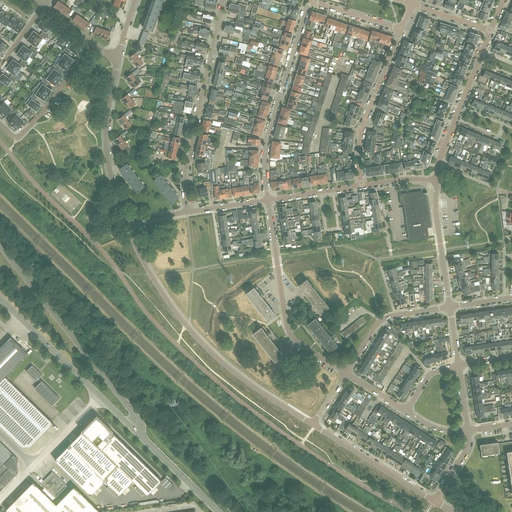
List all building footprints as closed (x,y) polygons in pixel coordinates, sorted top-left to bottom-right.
[(54,6),(60,11),(65,5),(58,0),(54,6)] [(215,9),(216,5),(198,1),(195,0),(194,4),(215,9)] [(489,10),(490,8),(471,0),(470,3),(481,7),(480,9),(489,13),(489,12),(490,11),(489,10)] [(483,3),(477,0),(476,0),(475,0),(475,1),(471,0),(470,0),(471,0),(490,8),(491,7),(492,6),(492,5),(492,4),(484,1),(483,3)] [(159,11),(161,4),(152,1),(150,8),(159,11)] [(259,4),(252,3),(250,2),(249,6),(251,7),(253,7),(251,13),(253,13),(257,14),(259,4)] [(458,2),(456,8),(463,11),(465,4),(462,3),(458,2)] [(239,4),(239,5),(230,3),(229,7),(245,11),(247,5),(239,4)] [(65,5),(60,11),(66,15),(71,9),(65,5)] [(179,12),(185,13),(186,13),(187,6),(181,5),(179,12)] [(246,11),(245,11),(229,7),(228,12),(238,14),(237,20),(244,21),(245,18),(244,18),(244,17),(242,16),(243,14),(246,15),(246,11)] [(159,11),(150,8),(148,15),(157,18),(159,11)] [(297,15),(298,13),(285,9),(284,12),(286,13),(287,15),(290,16),(296,18),(297,17),(298,16),(297,15)] [(478,14),(476,18),(479,19),(479,18),(485,21),(487,17),(488,15),(487,15),(488,14),(480,11),(479,14),(478,14)] [(7,13),(0,22),(0,23),(5,27),(7,25),(6,25),(12,17),(7,13)] [(256,14),(251,13),(250,17),(246,16),(245,22),(253,24),(256,14)] [(315,25),(317,26),(321,14),(318,13),(316,13),(312,27),(314,28),(315,25)] [(72,20),(79,25),(83,18),(77,14),(72,20)] [(323,24),(326,16),(326,15),(322,14),(322,15),(321,14),(322,14),(321,14),(317,26),(316,31),(318,32),(321,23),(323,24)] [(12,17),(6,25),(7,25),(12,29),(19,20),(13,15),(12,17)] [(154,25),(157,18),(148,15),(145,22),(154,25)] [(211,23),(212,19),(197,16),(194,15),(193,18),(196,19),(196,20),(211,23)] [(433,24),(431,22),(432,20),(420,16),(416,25),(425,29),(424,30),(435,34),(437,31),(436,31),(439,23),(435,21),(433,24)] [(511,20),(511,18),(505,16),(504,17),(503,18),(503,19),(503,21),(511,24),(511,20)] [(90,23),(83,18),(79,25),(85,29),(90,23)] [(288,18),(287,22),(281,20),(280,21),(294,26),(295,20),(288,18)] [(12,29),(17,33),(24,24),(19,20),(12,29)] [(337,21),(333,20),(332,20),(328,34),(330,35),(332,29),(335,30),(337,21)] [(42,33),(47,37),(49,34),(47,33),(51,28),(49,26),(47,23),(46,24),(41,21),(38,26),(44,30),(42,33)] [(279,24),(286,26),(285,29),(292,31),(294,26),(280,21),(279,24)] [(338,22),(337,21),(335,30),(338,31),(337,34),(336,34),(335,35),(332,45),(335,46),(336,42),(337,39),(342,23),(341,23),(342,22),(339,21),(338,22)] [(511,24),(503,21),(502,23),(501,23),(501,24),(501,25),(500,29),(499,28),(499,29),(511,34),(511,32),(511,24)] [(143,28),(144,28),(152,31),(154,25),(145,22),(143,28)] [(340,40),(341,37),(342,32),(345,33),(348,24),(344,23),(342,23),(337,39),(340,40)] [(243,28),(235,26),(226,24),(225,28),(240,32),(242,32),(243,28)] [(209,33),(210,29),(194,25),(193,30),(209,33)] [(93,34),(101,36),(103,29),(96,26),(93,34)] [(354,36),(357,37),(359,28),(355,27),(354,27),(349,41),(348,46),(347,50),(352,52),(353,49),(353,48),(350,47),(354,36)] [(413,31),(424,36),(425,36),(427,32),(416,27),(415,28),(413,31)] [(101,36),(108,39),(111,32),(103,29),(101,36)] [(291,37),(292,33),(278,29),(277,31),(273,30),(273,32),(291,37)] [(364,30),(360,44),(362,45),(364,39),(367,40),(369,32),(370,31),(366,30),(364,30)] [(371,43),(370,45),(372,46),(377,32),(376,31),(372,30),(368,42),(371,43)] [(478,39),(480,36),(479,34),(470,32),(470,34),(465,32),(460,30),(458,33),(459,33),(463,35),(463,34),(477,40),(478,39)] [(40,43),(43,38),(45,39),(47,37),(42,33),(40,36),(34,31),(31,36),(40,43)] [(282,36),(281,39),(289,41),(291,37),(273,32),(272,34),(276,35),(282,36)] [(378,45),(379,42),(382,33),(378,32),(377,32),(372,46),(371,48),(374,49),(375,46),(375,44),(378,45)] [(476,44),(478,41),(477,41),(477,40),(463,34),(463,35),(462,37),(468,39),(467,41),(476,44)] [(382,49),(384,50),(385,50),(385,49),(387,44),(389,45),(392,37),(392,36),(389,35),(388,35),(387,35),(382,49)] [(411,37),(410,38),(411,39),(410,40),(421,45),(422,43),(419,41),(420,39),(412,35),(412,37),(411,37)] [(31,47),(36,51),(38,48),(37,47),(40,43),(31,36),(27,40),(33,45),(31,47)] [(321,47),(323,43),(312,40),(303,37),(302,41),(317,46),(319,46),(321,47)] [(500,40),(495,38),(493,44),(495,45),(494,49),(499,51),(503,44),(499,42),(500,40)] [(287,49),(288,45),(274,41),(273,40),(271,40),(270,44),(279,46),(287,49)] [(403,44),(414,49),(416,45),(409,42),(405,40),(405,41),(404,41),(403,43),(403,44)] [(195,49),(198,50),(202,51),(205,51),(206,48),(190,44),(188,43),(185,43),(182,42),(178,41),(177,41),(176,42),(178,45),(181,46),(182,45),(187,46),(187,47),(195,48),(195,49)] [(466,45),(465,47),(474,51),(475,48),(474,48),(475,46),(464,42),(463,44),(466,45)] [(77,55),(81,50),(77,46),(74,44),(72,43),(68,48),(67,47),(65,49),(70,53),(71,51),(77,55)] [(246,47),(247,44),(239,43),(238,48),(241,49),(240,53),(244,54),(245,50),(246,47)] [(413,51),(414,49),(403,44),(403,45),(402,46),(401,48),(413,53),(415,54),(416,52),(413,51)] [(508,46),(503,44),(499,51),(505,54),(508,46)] [(30,57),(33,53),(34,54),(36,51),(31,47),(30,50),(24,45),(20,50),(30,57)] [(301,45),(300,49),(314,53),(315,51),(309,50),(309,48),(301,45)] [(464,52),(463,53),(467,54),(468,53),(471,55),(472,53),(473,53),(474,51),(465,47),(460,45),(459,47),(465,49),(464,52)] [(280,57),(282,53),(267,49),(265,48),(264,51),(268,52),(268,53),(269,54),(272,55),(280,57)] [(410,57),(411,55),(412,56),(413,53),(401,48),(400,51),(400,52),(400,53),(410,57)] [(437,53),(441,55),(446,57),(447,56),(446,54),(444,52),(445,51),(439,48),(437,53)] [(70,53),(65,49),(62,52),(64,53),(61,58),(70,65),(74,60),(68,56),(70,53)] [(316,54),(314,53),(300,49),(299,53),(307,55),(315,58),(316,54)] [(21,61),(26,65),(28,62),(27,61),(30,57),(20,50),(17,54),(23,59),(21,61)] [(471,56),(471,55),(468,53),(467,54),(463,53),(459,51),(458,53),(455,52),(454,54),(455,55),(459,56),(461,57),(470,61),(471,58),(470,58),(471,56)] [(135,53),(130,57),(134,62),(139,58),(137,54),(135,53)] [(202,61),(203,57),(186,53),(186,54),(181,53),(180,57),(186,58),(202,61)] [(410,59),(399,54),(398,56),(397,56),(396,59),(412,65),(413,62),(409,61),(410,59)] [(453,59),(457,60),(467,64),(468,63),(469,63),(470,61),(461,57),(459,56),(455,55),(453,59)] [(301,60),(315,64),(316,62),(310,60),(310,58),(302,56),(301,60)] [(279,61),(265,57),(264,59),(267,59),(267,61),(278,65),(279,61)] [(70,65),(61,58),(57,63),(56,62),(54,65),(59,68),(60,66),(66,70),(70,65)] [(139,58),(134,62),(138,67),(143,63),(139,58)] [(201,65),(202,61),(186,58),(184,65),(191,67),(192,63),(201,65)] [(365,59),(364,61),(379,67),(380,66),(381,64),(381,63),(373,60),(372,62),(365,59)] [(410,68),(412,65),(396,59),(395,61),(396,62),(395,64),(402,67),(404,64),(407,66),(407,67),(410,68)] [(19,71),(23,67),(24,68),(26,65),(21,61),(19,64),(13,60),(10,64),(19,71)] [(217,67),(230,70),(232,70),(232,68),(224,66),(225,62),(218,61),(217,67)] [(378,69),(379,67),(364,61),(363,63),(370,66),(369,69),(377,73),(378,71),(379,70),(378,69)] [(453,63),(455,64),(456,65),(455,66),(457,67),(466,71),(467,68),(466,68),(467,66),(456,62),(454,61),(453,63)] [(11,76),(16,79),(18,76),(16,75),(19,71),(10,64),(7,69),(13,73),(11,76)] [(310,69),(311,67),(299,64),(298,67),(313,72),(313,70),(310,69)] [(59,68),(54,65),(51,68),(53,69),(49,73),(59,80),(63,75),(57,71),(59,68)] [(455,72),(459,73),(459,74),(463,76),(463,75),(464,73),(465,73),(466,71),(457,67),(455,66),(452,65),(451,67),(456,69),(455,72)] [(275,74),(276,71),(262,66),(262,67),(261,68),(263,68),(262,71),(264,71),(267,72),(275,74)] [(393,67),(392,69),(393,69),(392,71),(407,77),(408,75),(401,72),(402,70),(394,66),(394,67),(393,67)] [(428,72),(436,76),(438,71),(435,69),(433,68),(430,67),(428,72)] [(183,72),(199,76),(200,71),(184,68),(183,72)] [(259,74),(274,79),(275,74),(267,72),(264,71),(262,71),(257,69),(256,73),(259,74)] [(376,74),(377,73),(369,69),(367,72),(361,69),(360,71),(375,78),(376,76),(377,74),(376,74)] [(132,73),(126,77),(130,83),(135,78),(133,75),(137,72),(135,70),(132,73)] [(483,76),(488,79),(491,72),(485,70),(483,76)] [(375,78),(360,71),(359,73),(363,75),(362,78),(373,82),(373,81),(374,81),(374,80),(374,79),(375,78)] [(391,72),(390,74),(390,75),(398,79),(399,76),(406,79),(407,77),(392,71),(391,73),(391,72)] [(198,80),(199,76),(183,72),(182,79),(184,79),(190,81),(192,81),(193,78),(198,80)] [(429,81),(434,83),(436,76),(428,72),(425,79),(429,81)] [(444,73),(449,75),(462,81),(463,78),(462,78),(463,76),(459,74),(459,73),(455,72),(454,75),(452,74),(447,72),(445,72),(444,73)] [(497,75),(491,72),(488,79),(491,80),(489,86),(489,88),(491,89),(497,75)] [(59,80),(49,73),(46,78),(45,77),(42,80),(47,83),(49,81),(55,85),(59,80)] [(216,73),(214,79),(228,81),(228,79),(224,78),(225,75),(216,73)] [(273,82),(274,79),(259,74),(256,73),(255,76),(259,77),(259,76),(262,77),(262,79),(264,80),(273,82)] [(295,77),(310,81),(310,79),(304,77),(305,76),(296,73),(295,77)] [(11,76),(9,78),(3,74),(0,77),(0,79),(9,86),(12,81),(14,82),(16,79),(11,76)] [(398,79),(390,75),(389,77),(388,79),(388,81),(403,87),(404,85),(397,82),(398,79)] [(461,83),(462,81),(449,75),(448,78),(449,78),(449,80),(459,85),(460,83),(461,83)] [(502,77),(497,75),(491,89),(493,89),(494,90),(496,84),(499,85),(500,83),(502,77)] [(502,77),(500,83),(503,84),(502,87),(500,90),(503,91),(504,88),(505,86),(508,79),(502,77)] [(138,82),(135,78),(130,83),(134,88),(139,84),(138,82)] [(47,83),(42,80),(40,83),(42,84),(38,89),(48,95),(52,90),(46,86),(47,83)] [(356,80),(355,82),(370,89),(371,87),(372,87),(372,85),(372,84),(364,81),(363,83),(356,80)] [(302,85),(303,83),(294,81),(293,85),(307,89),(308,87),(302,85)] [(407,89),(403,87),(388,81),(387,83),(386,83),(386,84),(386,85),(394,89),(395,87),(406,92),(407,89)] [(270,92),(271,88),(257,84),(252,82),(251,85),(254,85),(254,86),(259,87),(258,89),(270,92)] [(370,89),(355,82),(354,84),(361,87),(360,90),(368,93),(369,92),(370,91),(370,90),(370,89)] [(443,86),(457,91),(457,90),(458,90),(458,89),(458,88),(458,87),(450,84),(444,82),(443,86)] [(456,92),(457,91),(443,86),(442,87),(448,90),(447,92),(455,95),(455,94),(456,94),(457,93),(456,92)] [(385,88),(384,88),(383,90),(384,90),(383,92),(402,100),(403,98),(399,96),(396,95),(397,93),(393,91),(385,87),(385,88)] [(480,93),(479,96),(477,100),(471,98),(470,102),(472,103),(471,105),(477,108),(480,101),(481,99),(484,90),(478,88),(477,91),(480,93)] [(48,95),(38,89),(35,93),(34,92),(31,95),(36,99),(38,96),(44,101),(48,95)] [(211,89),(209,94),(223,97),(224,94),(218,92),(218,90),(211,89)] [(290,94),(306,99),(307,97),(305,96),(305,95),(291,90),(290,94)] [(368,95),(368,93),(360,90),(359,93),(352,90),(351,92),(366,99),(367,97),(368,97),(368,96),(368,95)] [(268,100),(269,96),(253,91),(251,91),(250,92),(254,93),(257,94),(256,96),(259,97),(268,100)] [(356,100),(363,103),(364,103),(365,103),(365,102),(366,101),(365,101),(366,99),(351,92),(350,95),(357,97),(356,100)] [(403,100),(402,100),(383,92),(382,94),(381,95),(382,96),(381,97),(382,97),(390,100),(390,98),(402,102),(403,100)] [(454,99),(440,93),(439,95),(445,97),(444,99),(452,102),(453,101),(454,101),(454,100),(454,99)] [(128,94),(122,98),(126,103),(132,99),(129,96),(128,94)] [(36,99),(31,95),(29,98),(31,99),(27,104),(29,105),(29,106),(31,107),(37,111),(41,106),(34,101),(36,99)] [(477,108),(482,110),(487,98),(485,96),(483,100),(481,99),(480,101),(477,108)] [(390,100),(382,97),(381,97),(380,98),(379,100),(380,100),(379,102),(399,111),(400,111),(401,109),(388,104),(390,100)] [(3,98),(0,100),(0,103),(1,104),(0,105),(0,113),(8,105),(4,101),(6,100),(3,98)] [(269,107),(271,103),(259,99),(259,101),(249,98),(249,100),(255,102),(269,107)] [(297,101),(289,98),(288,102),(302,106),(302,104),(297,103),(297,101)] [(490,99),(487,98),(482,110),(488,112),(491,105),(488,104),(490,99)] [(132,99),(126,103),(130,108),(136,104),(132,99)] [(351,104),(349,110),(358,113),(360,107),(356,105),(357,103),(355,102),(356,101),(351,99),(350,100),(349,103),(351,104)] [(440,99),(437,108),(445,111),(447,104),(448,102),(440,99)] [(268,111),(269,107),(255,102),(254,104),(258,105),(257,107),(260,108),(268,111)] [(377,106),(377,107),(385,110),(389,111),(390,109),(393,111),(392,112),(398,115),(399,111),(379,102),(378,104),(377,105),(377,106)] [(165,107),(164,111),(175,113),(176,109),(184,111),(190,113),(192,108),(175,104),(174,110),(165,107)] [(11,114),(16,110),(13,107),(12,109),(8,105),(0,113),(4,117),(9,112),(11,114)] [(207,105),(206,111),(219,114),(226,115),(227,112),(220,110),(219,112),(214,111),(214,107),(207,105)] [(496,108),(491,105),(488,112),(494,114),(496,108)] [(499,117),(505,119),(510,107),(507,105),(505,111),(502,110),(499,117)] [(290,109),(282,107),(281,110),(295,115),(296,113),(290,111),(290,109)] [(442,117),(445,111),(437,108),(435,107),(434,110),(435,111),(434,115),(430,113),(429,114),(441,119),(442,116),(442,117)] [(502,110),(496,108),(494,114),(499,117),(502,110)] [(12,126),(21,117),(17,114),(18,112),(16,110),(11,114),(14,117),(8,122),(12,126)] [(266,118),(267,114),(252,110),(252,112),(255,113),(254,115),(266,118)] [(349,110),(347,116),(356,119),(358,113),(349,110)] [(376,116),(383,120),(385,115),(387,116),(388,112),(381,110),(380,112),(378,111),(376,116)] [(129,113),(128,111),(124,114),(118,119),(122,124),(128,119),(126,117),(128,115),(127,115),(129,113)] [(407,119),(408,119),(408,114),(402,112),(400,117),(404,119),(405,120),(406,120),(407,119)] [(293,121),(290,120),(291,118),(288,117),(280,114),(278,118),(293,123),(293,121)] [(168,119),(171,120),(174,121),(183,123),(184,117),(175,115),(175,118),(171,117),(169,117),(168,119)] [(345,122),(350,124),(354,125),(356,119),(347,116),(345,122)] [(385,120),(383,120),(376,116),(373,122),(376,123),(375,126),(380,129),(383,130),(384,127),(383,126),(385,120)] [(21,117),(12,126),(16,130),(22,124),(24,127),(28,122),(26,120),(24,121),(21,117)] [(427,120),(442,126),(444,123),(444,122),(437,119),(434,117),(433,120),(428,118),(427,120)] [(128,119),(122,124),(126,129),(132,125),(128,119)] [(263,128),(264,124),(249,120),(249,122),(252,123),(251,125),(263,128)] [(442,128),(442,126),(427,120),(426,120),(425,122),(428,124),(434,126),(433,128),(440,131),(441,130),(442,130),(442,129),(442,128)] [(155,123),(152,122),(151,130),(159,132),(160,128),(154,126),(155,123)] [(277,124),(275,130),(284,133),(286,127),(277,124)] [(182,129),(169,126),(166,125),(166,128),(172,130),(171,132),(174,133),(173,133),(180,135),(182,129)] [(252,133),(260,135),(261,132),(245,127),(242,126),(241,128),(246,130),(247,129),(253,131),(252,133)] [(468,130),(462,128),(459,126),(458,130),(461,131),(460,134),(463,135),(460,142),(457,141),(456,144),(461,147),(462,143),(465,136),(468,130)] [(421,129),(439,136),(439,134),(440,134),(441,133),(440,132),(440,131),(433,128),(432,131),(426,129),(422,127),(421,129)] [(438,138),(439,136),(421,129),(420,132),(430,136),(429,137),(437,140),(437,139),(438,139),(438,138)] [(282,139),(284,133),(275,130),(273,137),(282,139)] [(474,132),(468,130),(465,136),(468,137),(467,140),(466,143),(465,145),(468,146),(469,144),(474,132)] [(479,135),(474,132),(469,144),(471,145),(473,142),(476,143),(477,141),(479,135)] [(120,135),(114,139),(118,144),(124,140),(122,137),(120,135)] [(252,143),(259,144),(260,139),(253,137),(253,136),(248,135),(248,137),(247,144),(252,145),(252,143)] [(478,154),(478,153),(479,151),(480,149),(481,145),(482,143),(485,137),(479,135),(477,141),(476,143),(478,144),(475,152),(478,154)] [(405,141),(410,144),(412,145),(415,139),(407,136),(405,141)] [(484,146),(485,144),(488,145),(490,139),(485,137),(482,143),(481,145),(480,149),(479,151),(480,152),(481,151),(482,152),(483,150),(484,146)] [(420,142),(421,142),(434,147),(436,142),(429,140),(428,142),(419,138),(419,139),(418,141),(420,142)] [(168,142),(167,146),(177,148),(178,143),(169,141),(169,139),(166,139),(165,141),(168,142)] [(493,148),(496,141),(490,139),(488,145),(490,146),(493,148)] [(124,140),(118,144),(123,150),(128,145),(124,140)] [(492,150),(491,153),(490,155),(493,156),(495,151),(496,149),(499,150),(502,151),(503,147),(500,146),(501,144),(496,141),(493,148),(492,150)] [(434,147),(421,142),(420,144),(426,147),(425,149),(432,152),(434,147)] [(167,146),(164,145),(163,149),(166,150),(166,151),(176,153),(177,148),(167,146)] [(454,149),(456,150),(453,157),(451,156),(448,163),(454,165),(458,155),(459,151),(461,148),(455,146),(454,149)] [(203,156),(203,152),(207,153),(207,154),(209,154),(208,157),(213,159),(214,156),(214,154),(213,154),(210,153),(207,152),(208,151),(206,151),(204,150),(197,148),(195,154),(203,156)] [(166,150),(163,149),(163,151),(166,152),(165,156),(175,159),(176,153),(166,151),(166,150)] [(414,152),(417,154),(430,159),(432,154),(424,151),(423,153),(415,150),(414,152)] [(410,154),(408,155),(410,170),(421,168),(420,163),(418,163),(418,162),(416,162),(416,160),(416,159),(414,159),(414,160),(411,160),(410,154)] [(427,167),(430,159),(417,154),(416,157),(419,159),(418,160),(420,161),(423,163),(424,166),(426,167),(427,167)] [(460,156),(458,155),(454,165),(459,167),(463,158),(464,155),(461,154),(460,156)] [(468,163),(465,162),(466,160),(467,156),(464,155),(463,158),(459,167),(465,170),(468,163)] [(465,170),(470,172),(476,159),(476,158),(474,157),(471,164),(468,163),(465,170)] [(213,159),(211,158),(205,159),(206,162),(197,163),(198,170),(198,173),(207,172),(207,170),(212,169),(212,163),(213,159)] [(479,160),(476,159),(470,172),(476,174),(479,167),(476,166),(477,164),(478,161),(479,160)] [(476,174),(482,176),(484,170),(485,167),(487,164),(487,162),(484,160),(482,166),(481,169),(479,167),(476,174)] [(228,167),(233,166),(234,172),(237,171),(236,167),(234,165),(235,161),(230,161),(227,161),(228,167)] [(119,168),(124,174),(132,168),(127,162),(119,168)] [(489,165),(487,164),(485,167),(484,170),(482,176),(487,179),(490,172),(487,171),(489,165)] [(128,180),(136,174),(132,168),(124,174),(128,180)] [(217,169),(209,170),(210,183),(218,183),(217,174),(217,169)] [(280,189),(277,174),(277,169),(270,170),(271,182),(272,189),(273,190),(280,189)] [(128,180),(133,186),(140,180),(136,174),(128,180)] [(154,180),(158,186),(166,180),(161,174),(154,180)] [(145,186),(140,180),(133,186),(137,192),(145,186)] [(170,186),(166,180),(158,186),(163,192),(170,186)] [(207,188),(210,187),(209,181),(204,182),(204,187),(199,188),(200,196),(208,195),(207,188)] [(163,192),(167,198),(175,192),(170,186),(163,192)] [(179,197),(175,192),(167,198),(171,203),(179,197)] [(402,199),(403,205),(403,206),(404,212),(405,219),(406,226),(407,233),(408,240),(429,237),(427,227),(432,227),(432,223),(432,222),(431,216),(431,215),(431,216),(430,209),(429,202),(428,195),(427,192),(407,195),(407,194),(402,194),(402,196),(402,198),(402,199)] [(352,199),(347,199),(346,196),(340,197),(340,203),(347,202),(350,202),(353,202),(358,201),(357,195),(354,195),(352,195),(352,199)] [(302,209),(304,209),(317,207),(316,201),(309,202),(310,205),(302,206),(302,204),(303,204),(303,200),(297,201),(299,210),(302,209)] [(280,213),(293,211),(292,208),(286,209),(286,206),(285,206),(285,203),(279,204),(279,207),(280,213)] [(247,215),(245,215),(243,215),(243,212),(242,209),(238,210),(239,213),(239,219),(244,218),(245,218),(257,216),(256,210),(256,208),(250,208),(251,211),(250,211),(250,214),(247,215)] [(220,216),(220,222),(227,221),(229,220),(233,220),(236,219),(239,219),(237,210),(233,211),(233,216),(227,217),(226,212),(219,213),(220,215),(220,216)] [(503,211),(502,211),(504,227),(506,227),(506,225),(511,225),(511,212),(511,213),(511,212),(507,211),(503,211)] [(368,224),(372,223),(374,223),(381,222),(380,216),(373,217),(374,220),(366,221),(366,222),(364,222),(365,224),(366,224),(368,224)] [(374,223),(375,229),(372,229),(372,233),(380,232),(379,228),(382,228),(381,222),(374,223)] [(363,229),(362,224),(359,225),(344,227),(345,233),(351,232),(355,232),(355,229),(361,228),(361,229),(363,229)] [(222,233),(223,239),(230,238),(229,235),(237,234),(237,231),(222,233)] [(321,237),(320,231),(314,232),(308,233),(304,233),(304,236),(311,235),(311,237),(313,238),(314,238),(315,241),(319,240),(319,237),(321,237)] [(261,240),(260,234),(253,235),(254,238),(250,238),(250,239),(244,239),(241,240),(241,243),(242,243),(261,240)] [(244,252),(243,249),(243,246),(242,243),(241,243),(237,243),(233,244),(231,244),(224,245),(225,251),(231,250),(231,248),(238,247),(238,246),(239,246),(240,250),(239,250),(240,253),(244,252)] [(17,256),(23,263),(26,260),(20,254),(17,256)] [(456,267),(457,272),(464,270),(466,269),(465,267),(471,265),(470,263),(474,262),(474,261),(455,266),(456,267)] [(389,274),(389,276),(402,272),(404,271),(410,270),(409,267),(401,269),(397,270),(397,267),(388,270),(389,274)] [(402,272),(389,276),(390,278),(391,282),(397,280),(400,279),(399,276),(403,275),(405,274),(404,271),(402,272)] [(461,283),(470,281),(469,278),(474,276),(473,273),(471,274),(459,277),(459,278),(460,280),(459,280),(458,281),(459,284),(461,283)] [(307,279),(298,285),(303,292),(312,285),(307,279)] [(462,289),(469,287),(472,286),(475,285),(474,283),(471,283),(470,280),(470,281),(461,283),(459,284),(460,286),(461,287),(462,287),(462,288),(462,289)] [(303,292),(309,299),(317,292),(312,285),(303,292)] [(475,285),(472,286),(469,287),(462,289),(463,290),(464,295),(470,293),(473,292),(477,292),(476,285),(475,285)] [(246,293),(251,300),(260,294),(254,287),(246,293)] [(309,299),(314,306),(323,299),(317,292),(309,299)] [(422,296),(426,296),(426,299),(425,299),(425,302),(430,302),(430,299),(432,299),(432,293),(426,293),(424,293),(422,293),(422,296)] [(251,300),(253,303),(257,307),(265,301),(260,294),(251,300)] [(407,298),(407,296),(405,296),(402,297),(396,299),(398,305),(404,303),(407,302),(406,299),(407,298)] [(323,299),(314,306),(320,313),(329,307),(323,299)] [(257,307),(262,314),(271,308),(265,301),(257,307)] [(276,315),(271,308),(262,314),(268,321),(276,315)] [(501,324),(504,324),(502,308),(496,309),(497,319),(500,318),(500,322),(501,324)] [(472,313),(473,320),(476,319),(477,325),(478,328),(480,328),(478,312),(472,313)] [(461,324),(467,323),(467,320),(466,314),(460,314),(461,320),(457,321),(458,324),(461,324)] [(307,324),(312,330),(321,324),(315,317),(307,324)] [(400,332),(399,330),(401,330),(402,330),(405,330),(405,332),(405,336),(408,336),(406,323),(400,324),(401,326),(397,326),(397,325),(391,326),(397,333),(400,333),(400,332)] [(312,330),(315,334),(318,338),(326,331),(321,324),(312,330)] [(253,333),(258,340),(266,333),(261,327),(253,333)] [(388,341),(390,342),(392,339),(388,337),(390,334),(391,333),(393,335),(396,339),(399,337),(396,333),(392,329),(390,330),(386,327),(384,330),(380,336),(386,340),(388,341)] [(318,338),(323,345),(332,338),(331,337),(326,331),(318,338)] [(272,340),(270,338),(266,333),(258,340),(263,347),(272,340)] [(380,336),(377,342),(383,346),(385,342),(386,340),(380,336)] [(0,382),(6,377),(28,354),(23,348),(11,337),(7,340),(0,347),(0,382)] [(470,340),(470,342),(470,343),(471,346),(472,353),(478,352),(476,345),(474,345),(473,340),(473,337),(469,338),(470,340)] [(332,338),(323,345),(329,352),(338,345),(333,339),(332,338)] [(263,347),(269,354),(277,347),(272,340),(263,347)] [(379,351),(381,353),(384,355),(386,352),(381,349),(383,346),(377,342),(373,348),(379,351)] [(275,361),(283,354),(277,347),(269,354),(275,361)] [(434,354),(432,355),(430,347),(426,348),(427,350),(430,362),(436,361),(434,354)] [(379,351),(373,348),(370,353),(376,357),(379,351)] [(439,349),(442,359),(448,358),(446,351),(443,352),(442,348),(439,349)] [(370,353),(366,359),(377,366),(379,364),(374,360),(376,357),(370,353)] [(366,359),(362,365),(368,369),(370,365),(375,369),(377,366),(366,359)] [(416,364),(415,366),(411,372),(417,375),(421,370),(418,368),(419,366),(416,364)] [(36,381),(39,378),(42,375),(32,365),(26,371),(36,381)] [(368,369),(362,365),(359,371),(365,374),(366,372),(369,374),(371,370),(368,369)] [(401,369),(409,374),(407,377),(413,381),(417,375),(411,372),(409,371),(402,367),(401,369)] [(511,382),(510,378),(510,376),(509,369),(503,370),(504,377),(507,376),(508,385),(511,384),(511,382)] [(472,384),(479,382),(478,376),(482,375),(481,372),(474,373),(474,376),(471,377),(472,384)] [(413,381),(407,377),(405,381),(397,375),(395,378),(404,383),(410,387),(413,381)] [(12,383),(6,377),(0,382),(0,404),(36,440),(53,423),(12,383)] [(402,386),(400,389),(406,393),(410,387),(404,383),(395,378),(394,381),(402,386)] [(42,381),(38,384),(35,388),(52,405),(59,398),(42,381)] [(472,384),(473,390),(480,389),(480,386),(488,385),(487,381),(482,382),(479,382),(472,384)] [(362,401),(364,399),(365,396),(362,394),(361,395),(360,397),(357,395),(353,392),(355,389),(349,386),(346,391),(360,400),(362,401)] [(402,398),(406,393),(400,389),(398,388),(396,390),(398,392),(396,395),(402,398)] [(346,391),(343,396),(348,400),(350,397),(357,401),(358,401),(359,401),(360,400),(346,391)] [(490,395),(487,395),(474,397),(475,404),(482,403),(482,399),(490,398),(491,397),(490,395)] [(348,400),(343,396),(339,401),(351,408),(352,406),(347,403),(348,400)] [(335,406),(336,406),(342,410),(344,407),(349,411),(352,413),(354,410),(351,408),(339,401),(338,403),(337,403),(335,406)] [(0,404),(0,424),(23,447),(30,446),(36,440),(0,404)] [(378,412),(383,415),(386,409),(381,406),(380,407),(377,405),(373,412),(376,414),(378,412)] [(336,406),(335,406),(334,408),(334,409),(333,411),(339,415),(345,419),(347,417),(343,415),(344,414),(340,412),(342,410),(336,406)] [(493,408),(476,410),(477,417),(484,416),(484,412),(493,411),(493,408)] [(386,409),(383,415),(385,416),(382,422),(384,423),(391,412),(386,409)] [(348,421),(345,419),(339,415),(333,411),(330,416),(336,420),(337,418),(342,421),(341,423),(345,426),(348,421)] [(396,416),(391,412),(384,423),(383,425),(386,427),(390,420),(393,421),(396,416)] [(162,480),(100,420),(97,416),(69,445),(109,484),(119,494),(133,480),(147,494),(162,480)] [(401,419),(396,416),(393,421),(392,423),(394,425),(392,428),(393,429),(392,431),(393,432),(395,430),(401,419)] [(378,422),(370,417),(368,420),(376,426),(378,422)] [(345,429),(350,433),(359,419),(357,418),(354,423),(353,423),(352,425),(349,423),(345,429)] [(350,433),(355,436),(359,430),(356,428),(361,420),(359,419),(350,433)] [(407,422),(401,419),(395,430),(397,431),(399,428),(402,430),(403,428),(407,422)] [(404,437),(412,425),(407,422),(403,428),(406,429),(404,432),(402,436),(404,437)] [(417,428),(412,425),(404,437),(403,438),(407,440),(408,438),(407,438),(411,432),(413,434),(417,428)] [(360,439),(366,442),(369,436),(367,435),(368,432),(371,428),(369,426),(368,427),(366,431),(364,433),(360,439)] [(414,445),(422,432),(417,428),(413,434),(412,437),(414,438),(412,441),(414,442),(413,445),(414,445)] [(359,430),(355,436),(360,439),(364,433),(359,430)] [(366,442),(371,446),(378,434),(379,432),(377,431),(374,436),(371,434),(369,436),(366,442)] [(422,432),(414,445),(412,448),(414,449),(421,439),(423,441),(427,435),(422,432)] [(376,449),(380,443),(377,441),(378,439),(378,438),(380,435),(378,434),(371,446),(376,449)] [(432,438),(427,435),(423,441),(426,442),(422,447),(423,447),(422,449),(424,451),(425,449),(432,438)] [(427,451),(427,450),(427,451),(429,448),(432,450),(437,441),(432,438),(425,449),(424,451),(426,452),(427,451)] [(376,449),(381,452),(388,440),(386,439),(384,442),(383,442),(382,444),(380,443),(376,449)] [(446,442),(441,439),(437,445),(440,447),(442,444),(444,446),(446,442)] [(386,455),(390,449),(387,447),(389,445),(388,445),(390,442),(388,440),(381,452),(386,455)] [(0,490),(17,473),(18,459),(0,441),(0,490)] [(504,443),(502,443),(498,444),(498,442),(490,443),(490,442),(487,442),(488,443),(480,444),(482,455),(500,452),(499,452),(505,451),(504,443)] [(107,486),(109,484),(69,445),(55,459),(91,495),(103,482),(107,486)] [(386,455),(391,458),(398,447),(396,445),(394,449),(394,448),(392,451),(390,449),(386,455)] [(391,458),(396,461),(401,453),(399,452),(402,447),(399,445),(398,447),(391,458)] [(442,452),(444,454),(451,458),(454,452),(445,446),(442,452)] [(396,461),(401,465),(409,452),(408,451),(406,452),(404,455),(401,453),(396,461)] [(409,452),(401,465),(406,468),(410,462),(411,460),(409,458),(411,453),(409,452)] [(406,468),(411,471),(419,459),(421,455),(418,454),(417,456),(418,456),(413,464),(410,462),(406,468)] [(451,458),(444,454),(441,460),(447,463),(451,458)] [(447,463),(441,460),(439,458),(436,456),(434,459),(439,462),(437,465),(443,469),(447,463)] [(421,461),(419,459),(411,471),(416,474),(422,466),(419,464),(421,461)] [(440,475),(443,469),(437,465),(434,471),(440,475)] [(430,472),(432,473),(430,477),(436,481),(440,475),(434,471),(431,470),(430,472)] [(52,472),(40,484),(55,498),(67,486),(52,472)] [(166,477),(160,483),(168,490),(173,484),(166,477)] [(74,486),(56,504),(33,481),(6,509),(8,511),(91,511),(90,501),(74,486)] [(436,481),(434,482),(431,487),(430,489),(431,490),(435,488),(439,483),(436,481)]
